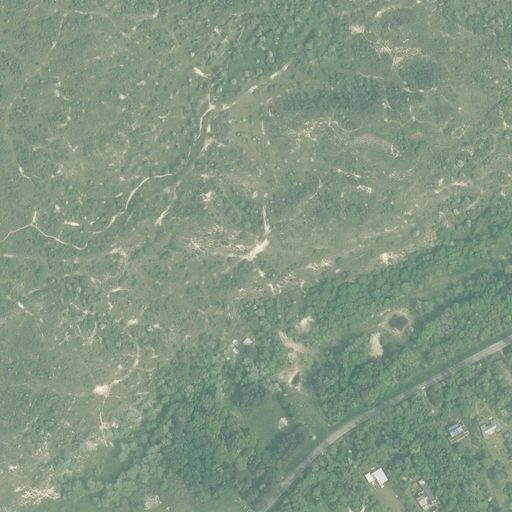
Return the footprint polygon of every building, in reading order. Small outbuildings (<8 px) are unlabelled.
[(242,344),(237,350),(238,352),(240,350),(243,353),(247,349),(242,344)] [(497,432),(501,430),(495,420),(491,422),(492,424),(486,428),(485,426),(481,427),(484,439),(488,438),(487,434),(492,431),(492,430),(494,428),(497,432)] [(451,436),(447,438),(451,445),(455,442),(454,440),(464,434),(465,436),(469,434),(462,423),(459,425),(458,426),(454,429),(454,428),(448,432),(451,436)] [(382,483),(387,480),(381,469),(371,475),(370,473),(365,476),(369,483),(375,479),(379,485),(380,485),(381,488),(384,487),(382,483)] [(431,503),(436,501),(426,485),(421,487),(424,491),(418,494),(420,497),(416,499),(421,507),(428,503),(425,499),(428,497),(431,503)]
